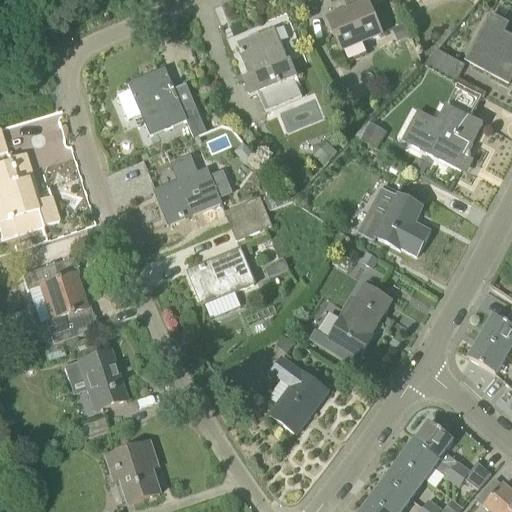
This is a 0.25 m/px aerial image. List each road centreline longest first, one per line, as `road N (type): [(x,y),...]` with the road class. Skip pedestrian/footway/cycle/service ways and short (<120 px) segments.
road 1 (residential): [(265,511),(191,396),(133,279),(69,66),(91,45),(200,0)]
road 2 (residential): [(420,377),(511,202)]
road 3 (residential): [(318,511),(420,377)]
road 4 (residential): [(511,455),(420,377)]
